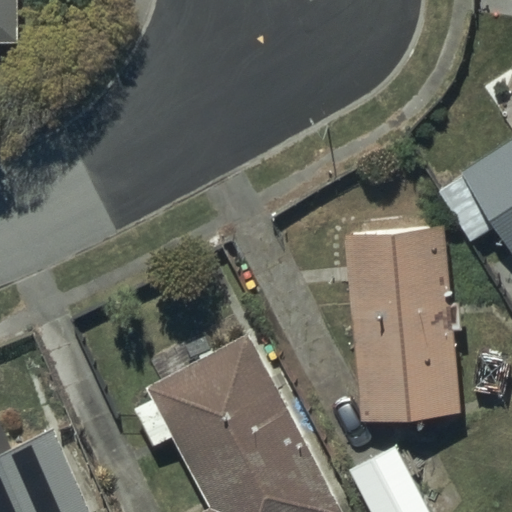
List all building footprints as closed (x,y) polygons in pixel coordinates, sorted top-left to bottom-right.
[(0,0),(0,53),(14,54),(13,0),(0,0)] [(511,146),(460,181),(511,259),(511,146)] [(341,247),(358,427),(457,419),(441,238),(341,247)] [(207,511),(335,511),(246,344),(146,397),(151,407),(132,417),(152,455),(171,445),(207,511)] [(84,511),(51,436),(10,454),(0,431),(0,511),(84,511)] [(345,480),(363,511),(423,511),(391,455),(345,480)]
